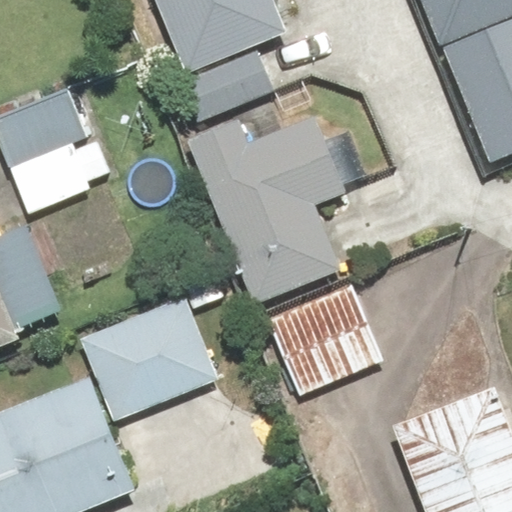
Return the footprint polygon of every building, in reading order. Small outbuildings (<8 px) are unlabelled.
[(335,0),(156,0),(190,82),(344,22),(335,0)] [(457,14),(494,160),(511,153),(511,0),(423,0),(430,24),(457,14)] [(83,95),(0,124),(0,129),(32,216),(116,185),(83,95)] [(353,124),(232,169),(269,262),(390,218),(353,124)] [(180,160),(130,181),(145,217),(195,196),(180,160)] [(365,287),(275,318),(303,396),(392,365),(365,287)] [(186,298),(82,340),(99,380),(117,425),(220,383),(186,298)] [(0,354),(15,347),(0,299),(0,354)] [(95,382),(0,416),(0,511),(132,511),(142,509),(95,382)] [(511,511),(511,383),(401,423),(432,511),(511,511)]
